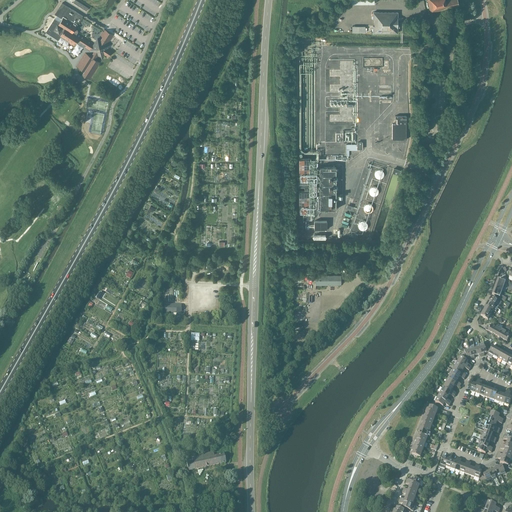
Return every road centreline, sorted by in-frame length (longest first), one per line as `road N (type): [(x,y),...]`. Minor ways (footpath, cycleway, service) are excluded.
road 1 (secondary): [(251,511),(269,0)]
road 2 (residential): [(280,422),(291,398),(378,304),(456,145),(485,67),(482,0)]
road 3 (primary): [(0,392),(135,148),(201,0)]
road 4 (tertiary): [(364,448),(435,357),(495,237)]
road 5 (track): [(26,281),(134,74)]
road 6 (residential): [(511,390),(473,371),(442,447)]
road 7 (unknown): [(432,112),(452,29),(486,21)]
